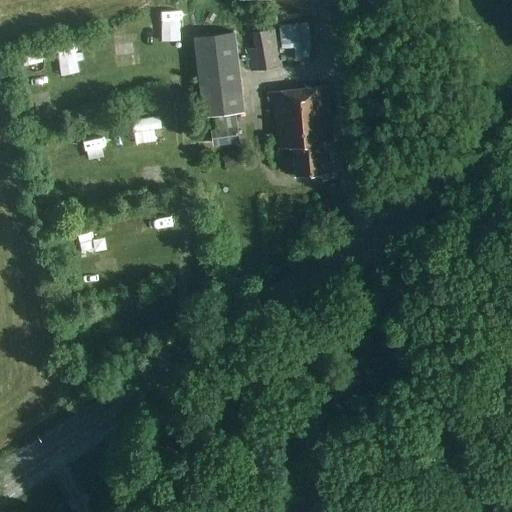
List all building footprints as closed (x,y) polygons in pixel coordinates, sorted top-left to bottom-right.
[(225,61),(223,25),(210,25),(211,61),(225,61)] [(250,71),(281,66),(275,29),(252,33),(254,48),(247,49),(250,71)] [(325,172),(323,144),(330,143),(325,86),(271,91),(276,148),(292,147),(294,175),(325,172)] [(89,113),(91,127),(122,122),(120,109),(89,113)] [(237,126),(211,130),(213,146),(239,142),(237,126)] [(234,148),(220,156),(226,168),(241,160),(234,148)]
